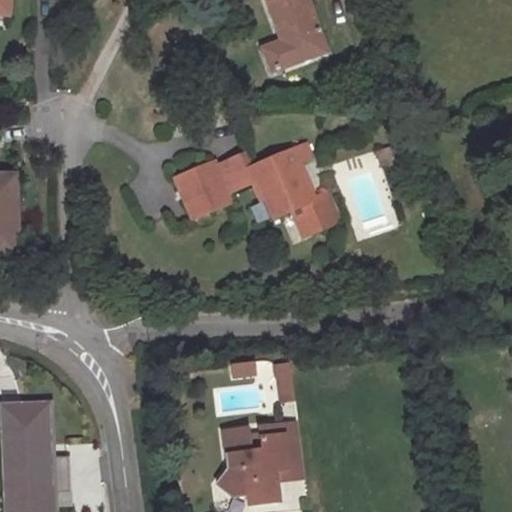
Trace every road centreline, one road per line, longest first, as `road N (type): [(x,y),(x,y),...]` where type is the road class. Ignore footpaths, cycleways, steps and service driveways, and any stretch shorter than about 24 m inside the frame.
road 1 (unclassified): [(511,293),(394,319),(165,329),(78,344)]
road 2 (residential): [(68,123),(63,189),(78,344)]
road 3 (unclassified): [(78,344),(105,383),(131,511)]
